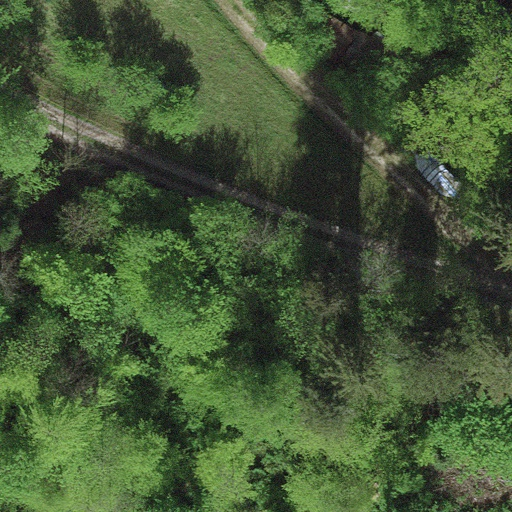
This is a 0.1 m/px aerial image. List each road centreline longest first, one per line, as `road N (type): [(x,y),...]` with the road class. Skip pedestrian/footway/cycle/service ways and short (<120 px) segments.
road 1 (track): [(0,72),(161,169),(511,292)]
road 2 (track): [(242,0),(276,47),(511,258)]
